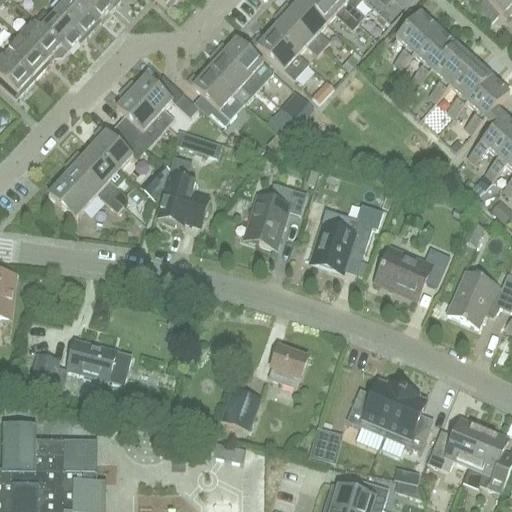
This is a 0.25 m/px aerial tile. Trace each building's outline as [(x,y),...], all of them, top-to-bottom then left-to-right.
[(0,0),(0,10),(9,1),(7,0),(0,0)] [(86,41),(100,26),(97,23),(72,0),(70,0),(64,7),(57,2),(50,9),(57,15),(86,41)] [(105,14),(108,17),(114,11),(101,0),(72,0),(97,23),(105,14)] [(101,0),(114,11),(119,5),(116,2),(118,0),(101,0)] [(180,0),(153,0),(168,13),(180,0)] [(305,0),(301,4),(328,29),(336,20),(352,35),(359,28),(328,0),(305,0)] [(328,0),(359,28),(365,20),(355,11),(364,2),(361,0),(328,0)] [(511,0),(467,0),(464,3),(490,27),(499,17),(505,23),(511,15),(511,0)] [(287,7),(281,14),(324,54),(330,46),(320,37),(328,29),(301,4),(293,13),(287,7)] [(324,54),(281,14),(275,21),(281,27),(273,35),(299,60),(307,51),(317,61),(324,54)] [(69,55),(77,46),(79,48),(86,41),(57,15),(50,22),(43,15),(35,24),(42,31),(69,55)] [(415,59),(439,34),(420,16),(396,42),(407,53),(394,68),(401,75),(415,59)] [(42,31),(35,24),(21,40),(50,67),(54,63),(61,63),(69,55),(42,31)] [(439,34),(415,59),(425,68),(411,83),(419,90),(432,76),(456,49),(439,34)] [(258,38),(252,46),(295,85),(310,69),(299,60),(273,35),(265,44),(258,38)] [(50,67),(21,40),(7,56),(36,83),(50,67)] [(223,48),(216,55),(217,55),(259,94),(266,86),(256,77),(263,68),(237,44),(229,53),(223,48)] [(456,49),(432,76),(443,85),(429,100),(436,107),(450,92),(474,65),(456,49)] [(355,54),(349,62),(355,68),(362,60),(355,54)] [(213,65),(206,73),(234,100),(245,109),(259,94),(217,55),(210,62),(213,65)] [(36,83),(7,56),(0,62),(0,90),(16,105),(36,83)] [(474,65),(450,92),(460,101),(447,116),(454,123),(467,108),(491,81),(474,65)] [(206,73),(197,82),(194,79),(187,86),(216,112),(211,117),(224,129),(229,124),(230,125),(237,118),(226,108),(234,100),(206,73)] [(132,85),(126,92),(169,131),(175,124),(165,114),(172,106),(175,108),(184,99),(163,80),(157,86),(149,78),(138,90),(132,85)] [(491,81),(467,108),(478,117),(464,132),(472,139),(485,124),(496,112),(509,98),(491,81)] [(326,85),(311,101),(319,107),(333,92),(326,85)] [(169,131),(126,92),(119,99),(125,104),(116,113),(125,121),(117,130),(136,146),(152,129),(162,138),(169,131)] [(299,128),(311,117),(299,104),(287,114),(299,128)] [(289,149),(302,134),(279,112),(265,127),(289,149)] [(511,147),(511,126),(496,112),(485,124),(494,132),(467,161),(474,167),(488,153),(498,162),(511,147)] [(423,122),(430,133),(441,126),(434,115),(423,122)] [(100,143),(92,152),(119,176),(133,161),(135,163),(144,153),(136,146),(117,130),(109,139),(101,131),(95,138),(100,143)] [(211,145),(181,136),(176,149),(207,159),(211,145)] [(252,143),(245,151),(256,162),(264,154),(252,143)] [(511,147),(498,162),(485,177),(492,184),(505,169),(511,175),(511,147)] [(72,163),(123,209),(128,204),(127,200),(118,191),(125,182),(119,176),(92,152),(84,161),(78,156),(72,163)] [(123,210),(72,163),(66,170),(72,176),(50,200),(77,224),(99,199),(117,216),(123,210)] [(169,192),(160,223),(184,230),(184,228),(201,232),(209,202),(192,198),(196,185),(187,183),(191,169),(177,164),(168,192),(169,192)] [(161,169),(152,179),(164,190),(169,176),(161,169)] [(485,177),(477,186),(484,193),(492,184),(485,177)] [(511,183),(503,193),(510,200),(511,197),(511,183)] [(467,184),(463,189),(469,194),(474,190),(467,184)] [(250,229),(254,231),(249,245),(276,254),(288,216),(302,220),(308,199),(275,188),(270,204),(259,201),(250,229)] [(229,217),(239,224),(251,207),(240,200),(229,217)] [(386,201),(382,211),(388,214),(392,203),(386,201)] [(362,208),(356,224),(344,220),(340,232),(326,228),(314,266),(342,275),(349,253),(365,258),(373,232),(377,233),(383,216),(362,208)] [(452,220),(465,225),(470,213),(456,208),(452,220)] [(463,244),(475,250),(484,231),(472,225),(463,244)] [(375,286),(392,294),(393,291),(418,302),(425,287),(437,292),(450,261),(430,252),(424,267),(392,252),(385,269),(383,269),(375,286)] [(447,318),(479,332),(486,316),(491,318),(493,313),(499,315),(501,311),(511,316),(511,314),(511,279),(508,278),(502,292),(466,276),(447,318)] [(0,321),(10,323),(15,280),(0,278),(0,321)] [(510,339),(511,336),(511,322),(503,332),(510,339)] [(117,356),(75,345),(67,376),(83,380),(82,382),(101,387),(102,385),(124,391),(132,361),(117,357),(117,356)] [(295,393),(299,382),(300,383),(308,361),(278,351),(271,372),(272,373),(268,383),(295,393)] [(30,390),(52,395),(60,363),(37,358),(30,390)] [(356,406),(346,430),(382,444),(402,397),(387,391),(386,393),(377,389),(369,410),(356,406)] [(250,435),(261,401),(232,391),(220,426),(250,435)] [(402,397),(382,444),(420,459),(430,435),(417,429),(425,409),(416,405),(417,403),(402,397)] [(469,472),(484,435),(460,424),(450,449),(437,443),(427,468),(448,477),(453,465),(469,472)] [(105,511),(105,486),(96,486),(97,446),(36,445),(36,429),(4,429),(3,475),(0,474),(0,511),(105,511)] [(316,432),(309,461),(336,468),(343,439),(316,432)] [(508,445),(484,435),(469,472),(484,478),(479,489),(501,499),(511,473),(511,457),(504,454),(508,445)] [(242,466),(245,453),(210,446),(207,459),(242,466)] [(333,488),(326,511),(327,511),(382,511),(388,493),(366,486),(362,497),(333,488)] [(412,489),(409,500),(421,504),(416,490),(412,489)]
